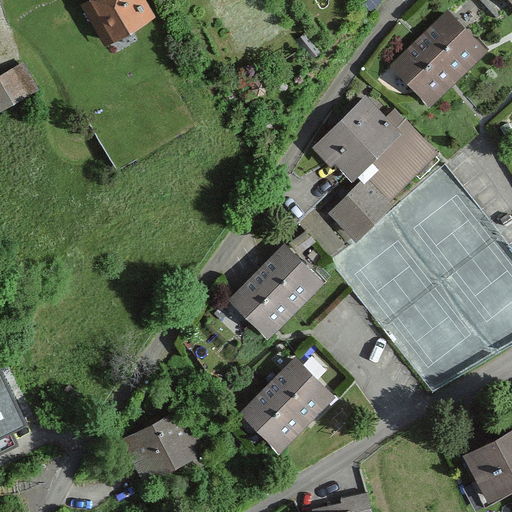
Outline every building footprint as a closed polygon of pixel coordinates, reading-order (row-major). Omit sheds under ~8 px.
[(77,0),(76,1),(97,42),(146,16),(137,0),(77,0)] [(445,9),(390,65),(430,104),(485,48),(445,9)] [(17,59),(0,68),(0,105),(33,88),(17,59)] [(364,97),(317,147),(352,180),(400,131),(385,116),(364,97)] [(393,108),(385,116),(400,131),(352,180),(323,210),(354,239),(438,152),(393,108)] [(282,241),(227,296),(268,337),(324,282),(282,241)] [(292,356),(236,409),(277,452),(333,398),(292,356)] [(0,447),(17,439),(10,426),(23,420),(0,373),(0,447)] [(184,408),(119,440),(142,485),(207,453),(184,408)] [(511,429),(462,458),(488,504),(511,491),(511,429)] [(341,511),(368,511),(366,497),(339,501),(341,511)]
